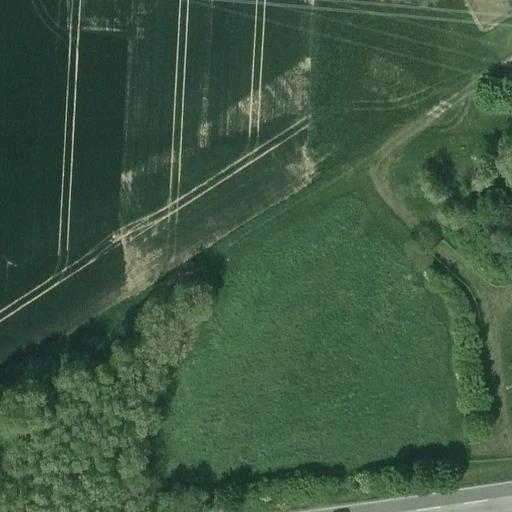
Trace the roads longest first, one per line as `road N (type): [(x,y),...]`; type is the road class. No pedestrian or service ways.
road 1 (track): [(425,248),(388,197),(376,158),(511,63)]
road 2 (track): [(376,158),(226,259)]
